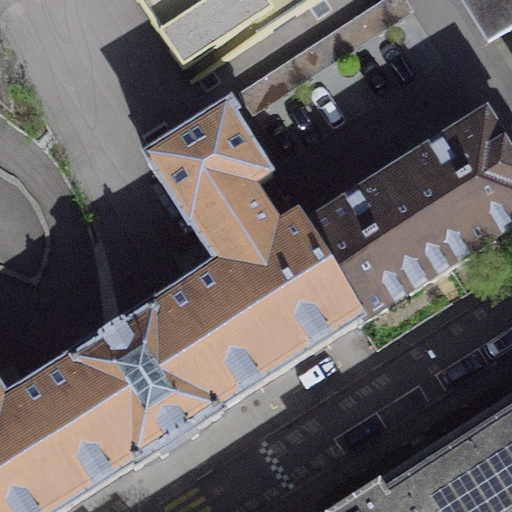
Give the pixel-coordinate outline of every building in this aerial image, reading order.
[(307,0),(143,0),(193,74),(307,0)] [(511,29),(511,0),(458,0),(487,45),(511,29)] [(0,511),(61,511),(132,467),(134,471),(158,456),(161,459),(167,455),(164,452),(177,444),(189,436),(191,439),(198,435),(196,432),(220,416),(218,413),(369,316),(307,215),(299,205),(280,216),(258,181),(274,169),(230,94),(140,150),(211,258),(126,316),(126,322),(122,315),(110,321),(97,330),(96,336),(84,343),(73,349),(6,392),(0,381),(0,511)] [(511,141),(490,104),(384,166),(452,269),(463,261),(511,228),(511,141)] [(307,215),(369,316),(363,326),(441,276),(452,269),(384,166),(307,215)] [(511,511),(511,406),(345,511),(511,511)]
